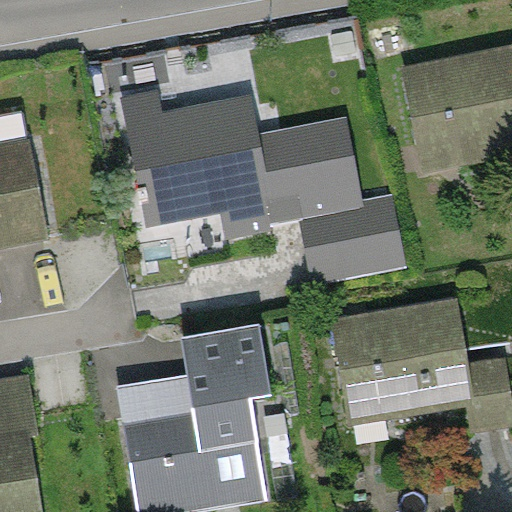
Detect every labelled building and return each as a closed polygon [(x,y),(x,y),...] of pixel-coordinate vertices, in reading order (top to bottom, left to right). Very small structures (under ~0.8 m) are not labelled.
[(511,54),(399,78),(419,170),(511,151),(511,54)] [(153,102),(115,110),(140,238),(220,223),(226,249),(313,232),(299,162),(261,169),(245,90),(155,108),(153,102)] [(21,151),(0,155),(0,258),(42,250),(21,151)] [(456,309),(337,328),(353,429),(472,410),(476,438),(511,432),(511,412),(504,361),(465,367),(456,309)] [(121,421),(135,511),(217,511),(261,505),(245,405),(260,403),(251,350),(204,358),(212,406),(121,421)] [(0,511),(37,511),(26,440),(41,437),(32,384),(0,389),(0,511)]
